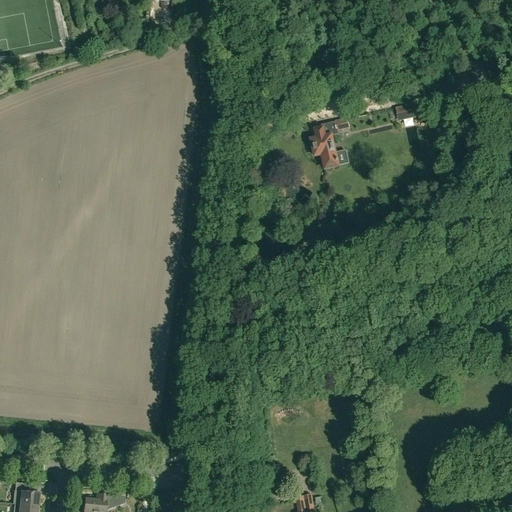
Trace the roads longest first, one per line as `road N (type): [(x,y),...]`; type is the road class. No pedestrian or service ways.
road 1 (tertiary): [(192,479),(236,118),(229,0)]
road 2 (residential): [(192,479),(66,467)]
